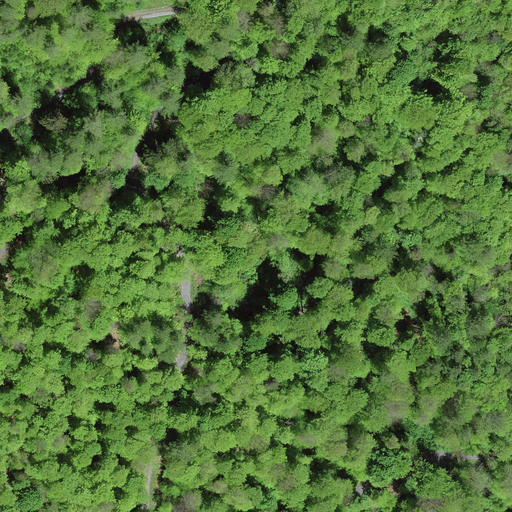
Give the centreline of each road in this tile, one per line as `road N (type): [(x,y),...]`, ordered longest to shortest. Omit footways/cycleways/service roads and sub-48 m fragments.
road 1 (track): [(241,0),(220,68),(173,95),(140,141),(134,164),(137,184),(182,249),(191,324),(155,414),(145,511)]
road 2 (track): [(0,132),(72,88),(120,21),(191,0)]
road 3 (track): [(339,511),(384,473),(427,455),(511,455)]
